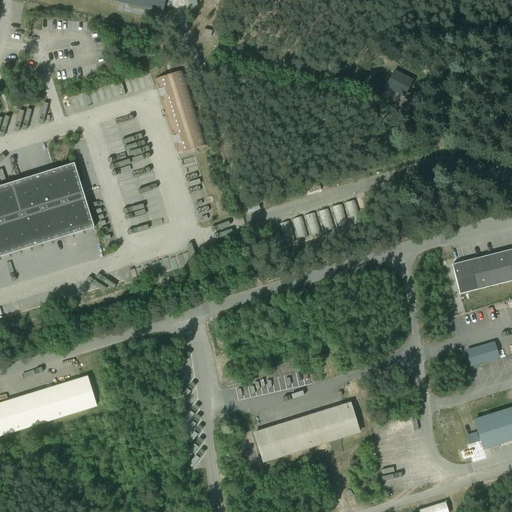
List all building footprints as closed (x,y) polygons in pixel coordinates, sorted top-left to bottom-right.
[(108,0),(129,5),(161,13),(164,0),(108,0)] [(183,71),(166,76),(154,80),(178,155),(207,146),(183,71)] [(385,88),(388,89),(391,91),(398,95),(401,96),(404,97),(406,93),(407,91),(408,88),(410,86),(412,82),(409,81),(406,79),(398,75),(396,74),(393,72),(389,81),(387,84),(385,88)] [(0,257),(94,228),(74,164),(0,186),(0,257)] [(511,250),(451,265),(459,295),(511,281),(511,250)] [(86,378),(54,388),(0,404),(0,435),(95,407),(86,378)] [(253,434),(262,462),(358,433),(349,404),(253,434)] [(511,409),(473,421),(482,449),(511,440),(511,409)] [(447,511),(445,502),(419,510),(419,511),(447,511)]
